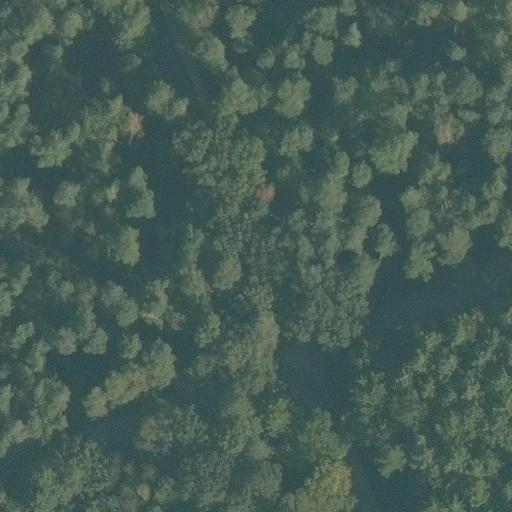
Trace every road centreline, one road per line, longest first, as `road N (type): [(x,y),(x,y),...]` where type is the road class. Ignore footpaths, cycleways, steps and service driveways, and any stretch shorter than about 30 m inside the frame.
road 1 (track): [(155,0),(367,511)]
road 2 (unclassified): [(0,482),(511,270)]
road 3 (unknown): [(129,0),(285,363)]
road 4 (track): [(171,410),(183,436),(221,465),(310,511)]
